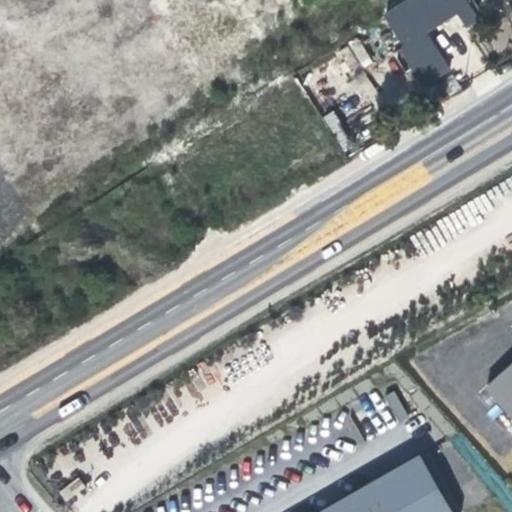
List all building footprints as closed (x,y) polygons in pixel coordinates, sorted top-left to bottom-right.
[(484,13),(476,0),(412,0),(382,20),(393,33),(419,16),(443,0),(466,0),(476,18),(484,13)] [(393,33),(427,84),(455,70),(450,61),(419,16),(393,33)] [(349,43),(357,64),(369,60),(361,38),(349,43)] [(511,367),(488,388),(511,414),(511,367)] [(397,421),(407,416),(395,390),(385,395),(397,421)] [(46,456),(37,463),(61,493),(72,487),(46,456)] [(457,511),(425,456),(329,511),(457,511)]
